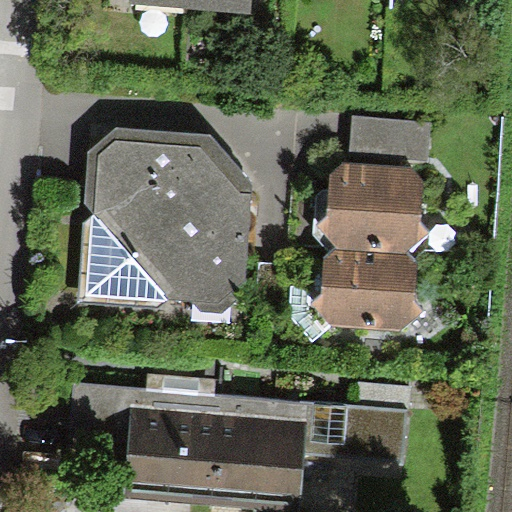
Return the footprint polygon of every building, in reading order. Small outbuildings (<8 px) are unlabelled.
[(254,10),(254,0),(127,0),(128,1),(254,10)] [(433,123),(355,117),(352,154),(430,160),(433,123)] [(94,216),(86,223),(83,302),(159,306),(169,299),(186,300),(195,309),(222,311),(245,289),(251,185),(211,136),(117,129),(89,153),(85,203),(94,216)] [(330,253),(335,248),(409,252),(430,233),(422,221),(426,184),(414,166),(343,163),(331,175),(330,189),(324,189),(316,195),(314,236),(330,253)] [(409,252),(335,248),(330,253),(325,258),(320,295),(314,304),(332,325),(401,330),(425,310),(415,301),(418,263),(409,252)] [(129,454),(126,498),(302,511),(306,458),(406,465),(412,386),(359,382),(357,405),(134,388),(129,454)] [(129,454),(134,388),(74,383),(69,449),(129,454)]
